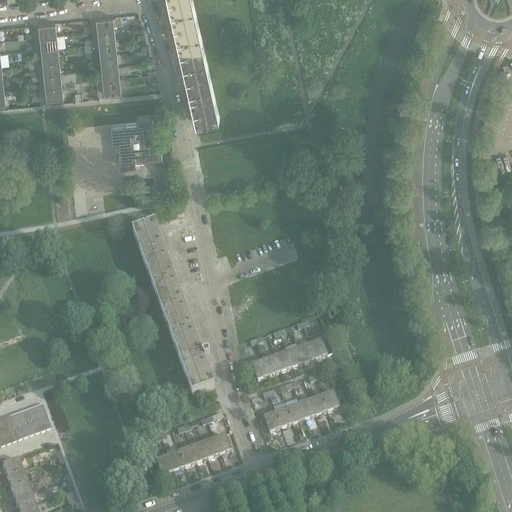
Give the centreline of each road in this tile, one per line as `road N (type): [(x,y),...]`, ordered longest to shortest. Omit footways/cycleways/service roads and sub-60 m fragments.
road 1 (residential): [(261,474),(235,404),(173,91),(144,0)]
road 2 (secondary): [(475,18),(439,110),(431,202),(439,271),(474,389)]
road 3 (secondary): [(511,381),(456,186),(460,126),(491,28)]
